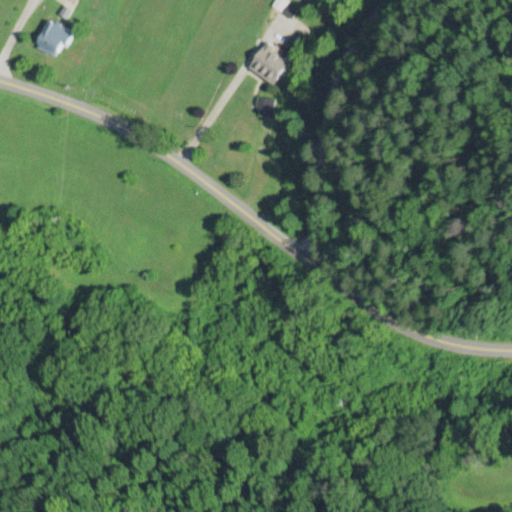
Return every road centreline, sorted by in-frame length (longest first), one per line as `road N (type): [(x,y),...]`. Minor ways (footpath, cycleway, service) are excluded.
road 1 (tertiary): [(0,81),(125,129),(409,329),(511,348)]
road 2 (residential): [(307,258),(324,91),(386,0)]
